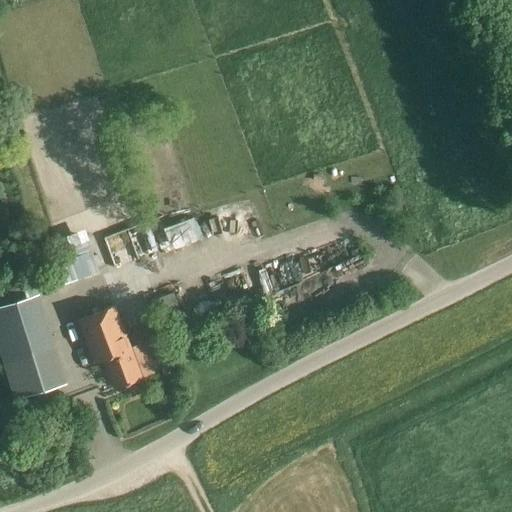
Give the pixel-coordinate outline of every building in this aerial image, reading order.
[(157,231),(166,252),(203,235),(193,214),(157,231)] [(54,288),(68,282),(99,271),(92,252),(47,269),(54,288)] [(173,292),(150,301),(157,319),(165,316),(169,327),(192,318),(187,308),(180,310),(173,292)] [(26,295),(0,303),(0,326),(33,316),(26,295)] [(141,378),(113,305),(79,318),(95,362),(103,358),(114,388),(141,378)]
